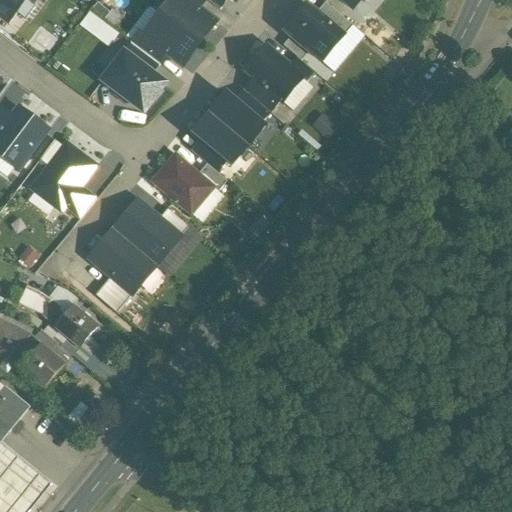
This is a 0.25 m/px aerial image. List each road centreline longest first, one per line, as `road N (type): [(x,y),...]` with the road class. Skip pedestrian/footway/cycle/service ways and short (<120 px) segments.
road 1 (tertiary): [(118,460),(444,67),(480,0)]
road 2 (residential): [(0,51),(143,153),(267,0)]
road 3 (residential): [(118,460),(228,511)]
